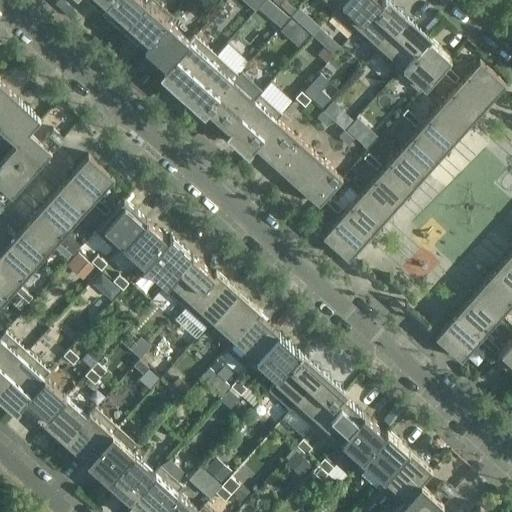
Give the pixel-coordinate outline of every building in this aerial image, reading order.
[(107,0),(101,7),(122,26),(145,0),(107,0)] [(157,0),(145,0),(122,26),(144,46),(173,14),(157,0)] [(330,0),(336,5),(331,11),(333,13),(344,0),(330,0)] [(344,0),(333,13),(353,31),(380,0),(344,0)] [(406,16),(388,0),(380,0),(353,31),(375,50),(406,16)] [(280,24),(299,43),(320,21),(300,3),(280,24)] [(173,14),(144,46),(165,65),(163,68),(194,33),(188,39),(168,21),(174,15),(173,14)] [(428,35),(406,16),(375,50),(397,70),(428,35)] [(329,37),(319,28),(313,35),(323,43),(329,37)] [(194,33),(163,68),(185,88),(216,53),(194,33)] [(428,35),(397,70),(419,90),(451,55),(428,35)] [(216,53),(185,88),(207,107),(238,72),(216,53)] [(479,58),(459,81),(485,104),(505,81),(479,58)] [(459,76),(446,65),(442,70),(455,81),(459,76)] [(238,72),(207,107),(228,127),(259,92),(259,91),(254,97),(233,79),(239,73),(238,72)] [(260,91),(278,107),(290,94),(271,78),(260,91)] [(0,118),(18,98),(0,81),(0,118)] [(485,104),(459,81),(440,102),(466,126),(485,104)] [(310,98),(300,89),(294,96),(304,105),(310,98)] [(251,146),(282,112),(259,92),(228,127),(250,146),(251,146)] [(18,98),(0,118),(0,128),(16,143),(0,160),(0,161),(40,117),(18,98)] [(331,99),(322,109),(332,117),(340,108),(331,99)] [(466,126),(440,102),(420,124),(446,147),(466,126)] [(420,120),(408,108),(403,113),(416,125),(420,120)] [(326,124),(332,117),(322,109),(316,116),(326,124)] [(275,163),(298,137),(277,118),(282,112),(251,146),(251,147),(254,144),(275,163)] [(40,117),(0,161),(0,184),(1,185),(0,186),(0,201),(3,204),(60,141),(49,131),(41,140),(30,130),(41,118),(40,117)] [(354,119),(348,126),(369,142),(375,135),(354,119)] [(446,147),(420,124),(401,146),(426,169),(446,147)] [(353,137),(344,128),(338,135),(347,144),(353,137)] [(298,137),(275,163),(297,183),(320,157),(298,137)] [(426,169),(401,146),(381,168),(407,191),(426,169)] [(381,163),(368,152),(364,157),(377,168),(381,163)] [(88,153),(68,175),(94,198),(114,176),(88,153)] [(320,157),(297,183),(319,202),(342,177),(320,157)] [(407,191),(381,168),(362,189),(387,213),(407,191)] [(94,198),(68,175),(49,197),(74,220),(94,198)] [(387,213),(362,189),(342,211),(368,234),(387,213)] [(342,207),(329,195),(325,200),(338,212),(342,207)] [(74,220),(49,197),(29,219),(55,242),(74,220)] [(104,203),(98,197),(93,202),(99,208),(104,203)] [(146,218),(123,198),(95,230),(117,250),(146,218)] [(104,203),(99,208),(106,214),(110,209),(104,203)] [(368,234),(342,211),(322,234),(348,257),(368,234)] [(167,236),(146,218),(117,250),(118,250),(123,244),(145,263),(171,234),(170,233),(167,236)] [(55,242),(29,219),(10,241),(35,264),(55,242)] [(171,234),(145,263),(165,282),(160,288),(161,289),(192,254),(171,234)] [(35,264),(10,241),(0,251),(0,271),(16,285),(35,264)] [(65,246),(59,241),(54,246),(60,251),(65,246)] [(65,246),(60,251),(67,257),(71,252),(65,246)] [(511,248),(494,269),(511,284),(511,248)] [(106,262),(97,254),(91,260),(101,269),(106,262)] [(213,272),(192,254),(161,289),(162,289),(164,286),(185,305),(217,270),(216,269),(213,272)] [(511,300),(511,284),(494,269),(475,291),(500,314),(511,300)] [(217,270),(185,305),(207,325),(238,290),(217,270)] [(0,303),(16,285),(0,271),(0,303)] [(128,282),(119,273),(113,280),(123,288),(128,282)] [(26,290),(20,284),(15,289),(21,295),(26,290)] [(26,290),(21,295),(28,301),(32,296),(26,290)] [(260,309),(238,290),(207,325),(208,325),(213,319),(234,338),(260,309)] [(500,314),(475,291),(455,312),(481,335),(500,314)] [(261,310),(260,309),(234,338),(256,358),(279,332),(258,313),(261,310)] [(481,335),(455,312),(435,335),(461,358),(481,335)] [(0,335),(0,380),(27,350),(5,330),(0,335)] [(301,351),(279,332),(256,358),(277,376),(274,379),(275,380),(301,351)] [(498,346),(486,335),(481,340),(494,351),(498,346)] [(511,335),(495,355),(511,370),(511,335)] [(231,339),(220,355),(229,361),(240,346),(231,339)] [(78,356),(69,347),(63,353),(73,362),(78,356)] [(27,350),(0,380),(0,387),(18,404),(49,369),(27,350)] [(291,405),(322,371),(301,351),(275,380),(268,388),(289,407),(291,405)] [(148,365),(139,357),(133,363),(142,372),(148,365)] [(97,360),(91,367),(100,375),(106,369),(97,360)] [(95,381),(100,375),(91,367),(85,373),(95,381)] [(49,369),(18,404),(19,404),(21,402),(42,420),(66,394),(45,376),(50,370),(49,369)] [(322,371),(291,405),(313,425),(344,390),(322,371)] [(245,386),(236,378),(230,384),(240,393),(245,386)] [(345,391),(344,390),(313,425),(335,444),(363,413),(342,394),(345,391)] [(66,394),(42,420),(64,440),(96,405),(95,404),(87,413),(66,394)] [(96,405),(64,440),(86,459),(117,425),(96,405)] [(384,431),(363,413),(335,444),(357,464),(388,429),(387,428),(384,431)] [(108,479),(134,450),(139,444),(117,425),(86,459),(108,479)] [(388,429),(357,464),(357,465),(363,459),(383,478),(409,449),(388,429)] [(311,445),(301,437),(296,443),(305,452),(311,445)] [(409,449),(383,478),(404,496),(390,511),(391,511),(431,468),(409,449)] [(134,450),(108,479),(129,498),(161,464),(160,463),(154,469),(134,450)] [(323,456),(317,462),(327,471),(333,465),(323,456)] [(321,478),(327,471),(317,462),(311,469),(321,478)] [(161,464),(129,498),(144,511),(156,511),(182,483),(161,464)] [(209,473),(199,464),(193,471),(203,479),(209,473)] [(432,511),(454,488),(453,487),(451,491),(441,482),(432,491),(421,481),(432,469),(431,468),(391,511),(432,511)] [(230,474),(221,484),(231,492),(239,483),(230,474)] [(182,483),(156,511),(195,511),(204,503),(203,502),(198,508),(178,490),(183,484),(182,483)] [(225,499),(231,492),(221,484),(215,490),(225,499)] [(214,511),(204,503),(195,511),(214,511)]
